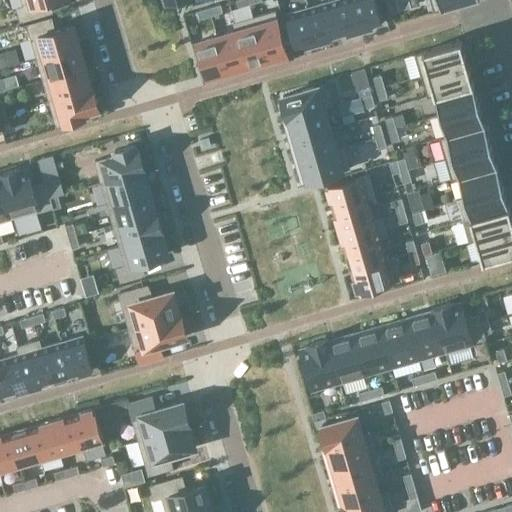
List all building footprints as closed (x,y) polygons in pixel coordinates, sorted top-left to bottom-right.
[(20,20),(52,11),(48,0),(21,0),(24,5),(16,7),(20,20)] [(351,0),(331,0),(329,1),(339,35),(360,29),(351,0)] [(375,0),(351,0),(360,29),(382,23),(375,0)] [(396,0),(389,0),(388,0),(391,12),(399,10),(396,0)] [(430,0),(434,9),(464,0),(430,0)] [(329,1),(308,7),(318,41),(339,35),(329,1)] [(220,4),(209,7),(211,15),(222,11),(220,4)] [(209,7),(197,10),(200,18),(211,15),(209,7)] [(308,7),(287,13),(297,48),(318,41),(308,7)] [(275,10),(254,16),(266,59),(287,53),(275,10)] [(254,16),(234,22),(247,64),(266,59),(254,16)] [(79,45),(73,24),(55,29),(51,17),(27,24),(37,58),(79,45)] [(236,30),(217,36),(227,70),(247,64),(234,22),(233,22),(236,30)] [(217,36),(196,41),(206,76),(227,70),(217,36)] [(460,40),(414,53),(421,75),(467,62),(460,40)] [(85,66),(79,45),(37,58),(43,78),(85,66)] [(467,62),(421,75),(427,96),(473,82),(467,62)] [(43,78),(49,99),(91,87),(85,66),(43,78)] [(364,68),(352,72),(357,89),(369,86),(364,68)] [(381,74),(373,76),(376,88),(384,86),(381,74)] [(473,82),(427,96),(427,97),(435,95),(440,114),(479,103),(473,82)] [(325,83),(282,96),(289,118),(331,105),(325,83)] [(384,86),(376,88),(380,100),(387,97),(384,86)] [(91,87),(49,99),(56,125),(84,117),(83,113),(98,108),(92,87),(91,87)] [(371,93),(363,95),(367,107),(375,105),(371,93)] [(361,96),(351,99),(355,111),(364,108),(361,96)] [(446,134),(438,136),(439,137),(485,124),(479,103),(440,114),(446,134)] [(331,105),(289,118),(289,119),(289,118),(295,138),(330,128),(324,108),(332,106),(331,105)] [(0,113),(0,122),(1,125),(9,123),(5,112),(0,113)] [(392,116),(385,118),(388,129),(396,127),(392,116)] [(383,135),(380,123),(372,126),(375,137),(383,135)] [(485,124),(439,137),(445,158),(491,145),(485,124)] [(396,127),(388,129),(392,141),(399,139),(396,127)] [(330,128),(295,138),(301,159),(343,146),(335,148),(330,128)] [(383,135),(375,137),(379,149),(386,147),(383,135)] [(116,154),(95,160),(101,181),(143,168),(137,148),(135,148),(134,145),(115,150),(116,154)] [(491,145),(445,158),(437,161),(443,180),(450,178),(451,179),(497,165),(491,145)] [(343,146),(301,159),(307,180),(350,168),(343,146)] [(44,178),(58,174),(52,155),(39,159),(44,178)] [(404,157),(397,159),(400,171),(408,169),(404,157)] [(397,159),(389,161),(392,173),(400,171),(397,159)] [(497,165),(451,179),(451,180),(459,177),(464,196),(456,198),(457,199),(503,186),(497,165)] [(20,168),(0,173),(0,174),(12,216),(38,209),(39,211),(53,207),(46,182),(33,186),(27,167),(20,169),(20,168)] [(143,168),(101,181),(107,202),(149,190),(143,168)] [(408,169),(400,171),(403,182),(411,180),(408,169)] [(0,219),(12,216),(0,174),(0,219)] [(327,187),(326,188),(326,189),(327,189),(329,197),(329,199),(330,199),(332,208),(375,195),(369,174),(326,186),(327,187)] [(503,186),(457,199),(463,220),(509,207),(503,186)] [(412,211),(424,207),(418,189),(406,192),(412,211)] [(149,190),(107,202),(113,223),(114,223),(155,211),(156,211),(156,210),(155,210),(149,190)] [(55,208),(61,206),(58,194),(51,196),(55,208)] [(375,195),(332,208),(335,216),(334,217),(335,218),(337,226),(337,229),(373,218),(367,199),(375,196),(375,195)] [(401,197),(394,200),(397,211),(405,209),(401,197)] [(511,216),(509,207),(463,220),(469,241),(511,228),(511,216)] [(405,209),(397,211),(400,223),(408,221),(405,209)] [(412,212),(415,224),(423,222),(420,210),(412,212)] [(155,211),(114,223),(120,244),(161,232),(155,211)] [(373,218),(337,229),(338,231),(339,231),(341,239),(340,239),(341,241),(342,240),(344,248),(343,249),(379,239),(373,218)] [(69,235),(76,233),(73,223),(66,225),(69,235)] [(511,228),(469,241),(469,242),(477,240),(483,261),(511,252),(511,228)] [(125,264),(116,267),(120,281),(144,274),(141,261),(168,253),(162,235),(161,232),(120,244),(119,244),(125,264)] [(72,248),(80,245),(76,233),(69,235),(72,248)] [(379,239),(343,249),(344,250),(346,256),(347,260),(347,259),(349,268),(349,269),(350,269),(350,270),(393,257),(385,259),(379,239)] [(413,239),(405,241),(409,253),(416,250),(413,239)] [(424,254),(432,252),(428,240),(421,243),(424,254)] [(416,250),(409,253),(412,265),(420,262),(416,250)] [(431,274),(445,270),(440,251),(426,255),(431,274)] [(393,257),(350,270),(353,279),(352,279),(353,280),(355,288),(355,289),(355,290),(356,290),(357,292),(399,279),(393,257)] [(93,273),(81,277),(85,291),(86,294),(98,291),(93,273)] [(143,285),(119,292),(129,328),(179,313),(179,312),(172,291),(146,298),(143,285)] [(453,302),(432,309),(444,351),(473,343),(473,342),(485,338),(484,333),(481,322),(478,314),(466,318),(461,302),(454,304),(453,302)] [(66,314),(64,307),(53,310),(55,317),(66,314)] [(481,322),(488,320),(485,308),(477,310),(478,314),(481,322)] [(418,359),(444,351),(432,309),(411,315),(411,316),(407,318),(418,359)] [(43,313),(32,316),(35,323),(46,320),(43,313)] [(179,313),(129,328),(139,363),(163,356),(160,344),(186,336),(179,313)] [(32,316),(21,319),(23,326),(35,323),(32,316)] [(380,325),(392,366),(418,359),(407,318),(380,325)] [(488,320),(481,322),(484,333),(491,331),(488,320)] [(354,333),(366,374),(392,366),(380,325),(354,333)] [(328,340),(340,381),(366,374),(354,333),(328,340)] [(83,335),(61,341),(72,376),(92,371),(93,370),(93,369),(83,335)] [(39,339),(38,340),(42,352),(50,382),(51,383),(72,376),(61,341),(41,347),(39,339)] [(328,339),(307,345),(307,346),(300,349),(311,390),(340,381),(328,340),(328,339)] [(19,353),(0,358),(0,363),(3,375),(9,395),(30,389),(17,346),(19,353)] [(499,362),(506,359),(503,348),(495,350),(499,362)] [(42,352),(21,358),(30,388),(50,382),(42,352)] [(0,363),(0,397),(9,395),(3,375),(0,363)] [(435,370),(423,374),(425,381),(437,378),(435,370)] [(497,372),(500,384),(508,382),(504,370),(497,372)] [(414,385),(425,381),(423,374),(411,377),(414,385)] [(508,382),(500,384),(503,395),(503,396),(503,395),(511,393),(508,382)] [(372,397),(384,394),(382,386),(370,389),(372,397)] [(358,392),(361,400),(372,397),(370,389),(358,392)] [(141,415),(147,436),(189,424),(182,402),(156,409),(152,396),(128,403),(132,417),(141,415)] [(385,413),(393,411),(389,399),(381,401),(385,413)] [(83,411),(72,414),(82,448),(104,442),(94,408),(92,408),(92,407),(82,410),(83,411)] [(314,420),(326,417),(324,409),(312,413),(314,420)] [(63,416),(51,419),(62,455),(82,448),(72,414),(64,416),(63,416)] [(362,435),(356,415),(321,425),(327,447),(328,446),(370,434),(370,432),(362,435)] [(40,423),(31,426),(41,461),(62,455),(51,419),(39,423),(40,423)] [(189,425),(189,424),(147,436),(153,458),(144,460),(148,474),(173,467),(169,455),(195,447),(189,425)] [(31,426),(10,432),(20,467),(41,461),(31,426)] [(1,434),(0,433),(0,472),(20,467),(10,432),(1,434)] [(402,445),(399,433),(391,436),(394,447),(402,445)] [(328,446),(333,465),(376,453),(370,434),(328,446)] [(398,459),(406,457),(402,445),(394,447),(398,459)] [(381,473),(376,453),(333,465),(339,485),(381,473)] [(115,462),(112,455),(101,458),(103,466),(109,464),(115,462)] [(77,465),(66,468),(68,476),(79,473),(77,465)] [(68,476),(66,468),(54,472),(56,479),(68,476)] [(345,505),(387,492),(387,491),(379,493),(374,476),(382,474),(381,473),(339,485),(345,503),(345,505)] [(406,486),(414,484),(410,473),(403,475),(406,486)] [(166,511),(184,511),(210,505),(203,483),(185,488),(182,475),(150,485),(154,499),(162,496),(166,511)] [(36,477),(24,480),(26,488),(38,485),(36,477)] [(26,488),(24,480),(13,483),(15,491),(26,488)] [(410,498),(417,496),(414,484),(406,486),(410,498)] [(344,505),(346,511),(392,511),(387,492),(345,505),(344,505)]
